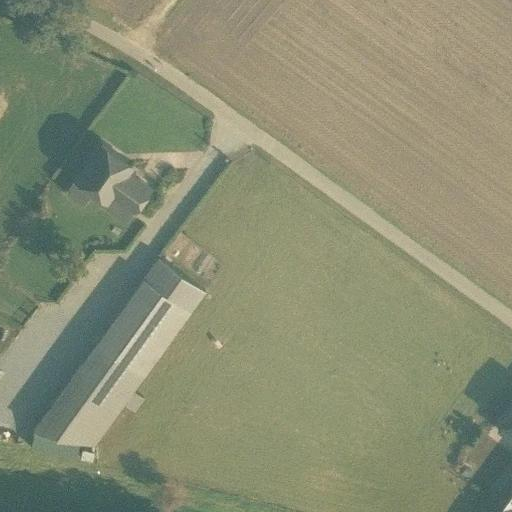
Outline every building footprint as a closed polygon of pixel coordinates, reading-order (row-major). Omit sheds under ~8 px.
[(102,142),(76,178),(106,200),(112,192),(135,209),(151,187),(127,170),(132,164),(102,142)] [(204,291),(205,290),(158,257),(144,276),(191,310),(204,291)] [(131,391),(191,310),(144,276),(143,277),(150,281),(103,346),(102,347),(88,366),(82,362),(34,428),(95,442),(126,398),(131,391)] [(511,408),(503,421),(511,427),(511,438),(511,408)] [(0,435),(8,437),(11,422),(0,420),(0,435)] [(511,511),(511,497),(508,494),(495,511),(511,511)]
